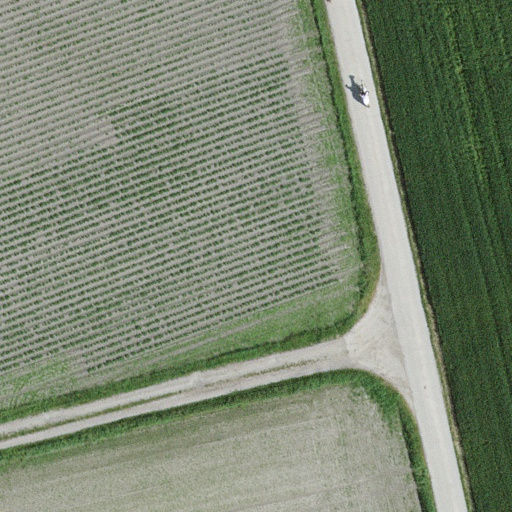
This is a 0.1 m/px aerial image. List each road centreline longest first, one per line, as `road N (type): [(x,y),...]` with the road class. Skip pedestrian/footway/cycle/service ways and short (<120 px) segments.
road 1 (unclassified): [(346,0),(459,511)]
road 2 (track): [(421,335),(0,442)]
